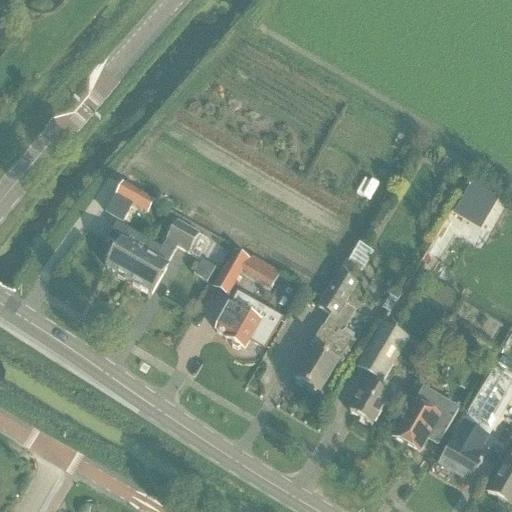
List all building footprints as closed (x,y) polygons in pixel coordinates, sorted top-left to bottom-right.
[(123,184),(107,212),(124,222),(140,194),(123,184)] [(472,187),(453,218),(481,235),(499,203),(472,187)] [(152,243),(130,282),(142,289),(153,295),(156,289),(179,249),(189,254),(200,235),(178,222),(163,250),(152,243)] [(117,224),(108,240),(120,247),(108,269),(130,282),(152,243),(117,224)] [(364,260),(379,270),(391,252),(377,242),(364,260)] [(236,280),(249,257),(250,256),(241,252),(235,249),(221,272),(223,273),(214,289),(228,297),(237,281),(236,280)] [(216,269),(203,262),(194,276),(207,284),(216,269)] [(358,269),(352,265),(347,262),(341,274),(340,273),(318,309),(331,317),(324,330),(323,330),(311,350),(316,352),(297,382),(319,396),(337,366),(341,368),(356,343),(343,336),(357,313),(346,306),(359,286),(351,281),(358,269)] [(239,295),(217,333),(227,339),(228,339),(227,340),(233,344),(233,348),(238,350),(240,348),(245,351),(250,343),(265,352),(283,320),(239,295)] [(385,322),(391,313),(378,305),(372,314),(385,322)] [(368,384),(351,415),(374,427),(401,383),(389,376),(410,340),(385,325),(355,376),(368,384)] [(465,340),(462,345),(463,351),(468,354),(474,353),(477,348),(476,342),(471,339),(465,340)] [(489,376),(467,412),(488,425),(510,389),(489,376)] [(416,403),(395,440),(420,455),(434,431),(435,432),(445,437),(459,412),(423,390),(416,403)] [(470,484),(486,456),(481,453),(490,438),(466,424),(440,466),(470,484)] [(511,461),(509,459),(488,494),(511,508),(511,461)]
